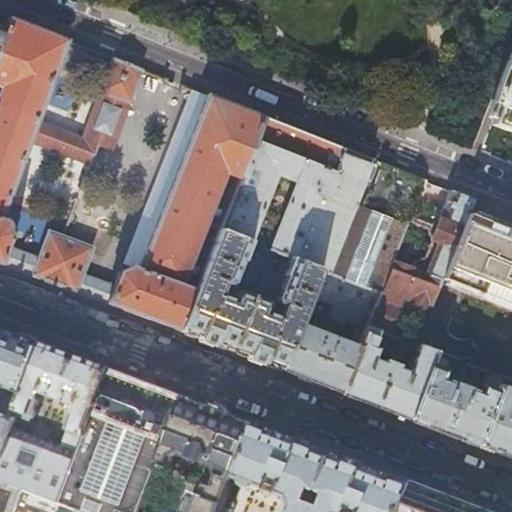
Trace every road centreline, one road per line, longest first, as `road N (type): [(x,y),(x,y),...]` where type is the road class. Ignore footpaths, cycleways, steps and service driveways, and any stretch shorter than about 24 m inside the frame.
road 1 (residential): [(0,296),(511,490)]
road 2 (residential): [(511,199),(24,0)]
